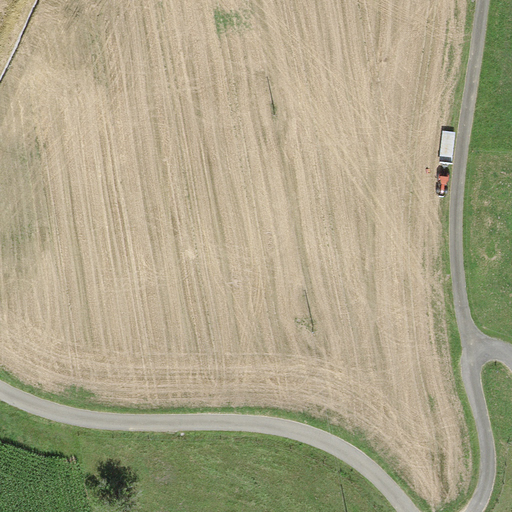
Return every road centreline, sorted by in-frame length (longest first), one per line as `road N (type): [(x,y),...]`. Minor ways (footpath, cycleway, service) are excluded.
road 1 (track): [(468,511),(481,493),(486,460),(451,272),(481,0)]
road 2 (track): [(0,392),(16,404),(86,419),(304,436),(356,460),(413,511)]
